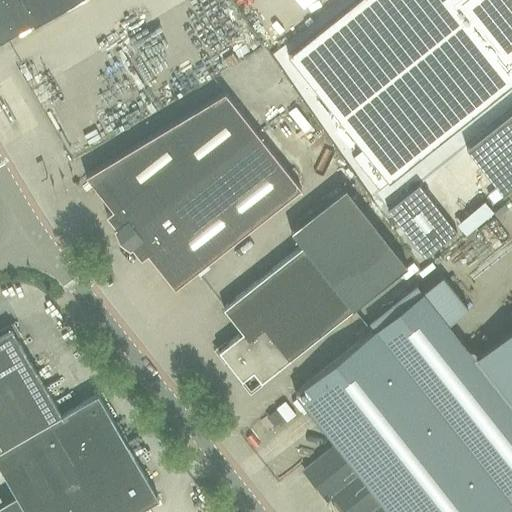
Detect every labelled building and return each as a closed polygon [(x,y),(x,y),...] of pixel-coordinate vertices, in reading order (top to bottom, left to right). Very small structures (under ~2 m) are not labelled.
[(35,25),(78,0),(0,0),(0,44),(0,45),(35,25)] [(370,181),(408,151),(511,68),(511,7),(510,8),(503,0),(437,0),(384,43),(351,1),(283,56),(370,181)] [(158,136),(195,188),(264,141),(227,94),(158,136)] [(504,194),(511,187),(511,111),(467,147),(504,194)] [(158,136),(90,178),(115,210),(108,215),(117,227),(115,229),(122,239),(195,188),(158,136)] [(195,188),(122,239),(130,249),(133,247),(142,258),(148,253),(174,286),(300,188),(264,141),(195,188)] [(376,194),(391,184),(385,175),(369,185),(376,194)] [(426,257),(457,231),(420,186),(389,211),(426,257)] [(250,391),(408,266),(346,188),(291,231),(303,246),(224,308),(243,332),(219,351),(250,391)] [(465,229),(493,205),(483,193),(455,217),(465,229)] [(501,511),(511,504),(511,404),(423,292),(296,392),(337,444),(304,469),(328,498),(333,494),(345,509),(347,511),(501,511)] [(12,328),(0,335),(0,450),(62,414),(34,365),(12,328)] [(511,330),(486,352),(511,384),(511,330)] [(511,400),(511,384),(486,352),(478,358),(511,400)] [(62,414),(0,450),(0,465),(17,495),(26,511),(137,511),(158,500),(97,394),(73,408),(62,414)] [(0,511),(26,511),(17,495),(0,504),(0,511)]
